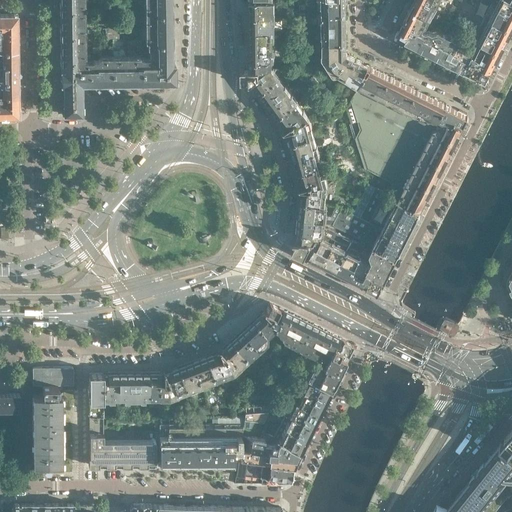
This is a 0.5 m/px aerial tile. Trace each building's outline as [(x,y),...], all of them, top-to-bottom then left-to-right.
[(83,8),(82,0),(60,0),(60,2),(59,3),(59,7),(61,8),(61,9),(83,8)] [(170,6),(170,0),(146,0),(147,12),(171,12),(171,11),(172,10),(172,6),(170,6)] [(271,0),(250,1),(250,16),(275,16),(275,10),(272,10),(271,0)] [(346,12),(345,0),(321,0),(321,6),(324,6),(324,12),(346,12)] [(442,8),(437,5),(427,0),(413,0),(410,8),(428,17),(431,11),(433,13),(435,9),(440,12),(442,8)] [(506,40),(511,27),(511,0),(492,0),(479,26),(481,27),(506,40)] [(83,21),(83,8),(61,9),(61,10),(59,10),(59,14),(61,15),(61,21),(83,21)] [(422,30),(428,17),(410,8),(402,23),(421,32),(422,30)] [(171,36),(171,19),(172,18),(172,14),(171,13),(171,12),(147,12),(147,41),(149,43),(149,42),(171,42),(171,41),(172,40),(172,36),(171,36)] [(346,42),(346,19),(346,12),(324,12),(324,18),(322,18),(322,36),(325,36),(325,42),(346,42)] [(16,41),(16,21),(17,20),(17,16),(16,16),(16,15),(13,13),(0,13),(0,48),(16,48),(16,47),(17,46),(17,42),(16,41)] [(272,31),(272,22),(275,22),(275,16),(250,16),(251,31),(272,31)] [(83,33),(83,21),(61,21),(61,27),(59,28),(59,32),(61,33),(61,34),(83,33)] [(419,46),(426,32),(422,30),(421,32),(402,23),(396,35),(419,46)] [(506,40),(481,27),(479,32),(482,34),(478,40),(500,51),(506,40)] [(272,40),(272,31),(251,31),(251,46),(275,46),(275,40),(272,40)] [(434,54),(443,35),(436,31),(432,33),(429,31),(426,31),(426,32),(419,46),(434,54)] [(83,46),(83,33),(61,34),(61,35),(59,35),(60,39),(61,40),(61,46),(83,46)] [(449,61),(459,40),(451,36),(450,39),(443,35),(434,54),(449,61)] [(464,69),(472,53),(466,49),(467,47),(462,45),(463,42),(459,40),(449,61),(464,69)] [(496,59),(500,51),(478,40),(472,53),(494,64),(496,59)] [(171,63),(171,49),(172,48),(172,44),(171,43),(171,42),(149,42),(149,43),(149,49),(150,50),(151,59),(142,59),(142,81),(175,81),(174,63),(171,63)] [(345,77),(346,75),(356,59),(346,54),(346,42),(325,42),(325,53),(322,53),(322,57),(333,74),(335,74),(338,73),(345,77)] [(83,58),(83,46),(61,46),(61,52),(60,53),(60,57),(61,58),(61,59),(82,58),(83,58)] [(272,61),(272,52),(276,52),(275,46),(251,46),(251,61),(270,61),(272,61)] [(0,63),(16,63),(16,54),(17,54),(17,50),(16,49),(16,48),(0,48),(0,63)] [(488,75),(494,64),(472,53),(464,69),(485,79),(486,76),(487,76),(488,75)] [(142,81),(142,59),(141,57),(99,58),(97,60),(93,60),(91,62),(86,62),(86,68),(78,68),(78,76),(78,82),(79,82),(142,81)] [(86,68),(86,62),(82,62),(82,58),(61,59),(61,60),(60,60),(60,64),(61,65),(61,76),(78,76),(78,68),(86,68)] [(358,86),(371,66),(356,59),(346,75),(352,80),(351,82),(358,86)] [(252,79),(269,66),(270,66),(270,61),(251,61),(251,69),(241,69),(241,80),(252,80),(252,79)] [(16,71),(16,63),(0,63),(0,78),(16,78),(16,77),(18,76),(18,72),(16,71)] [(277,80),(272,72),(275,70),(272,66),(270,66),(269,66),(252,79),(255,83),(254,84),(260,92),(277,80)] [(420,210),(460,132),(462,128),(454,124),(453,125),(440,118),(446,104),(371,66),(358,86),(346,107),(365,168),(393,182),(387,194),(399,199),(420,210)] [(80,94),(79,82),(78,82),(78,76),(61,76),(62,94),(80,94)] [(0,93),(17,93),(17,84),(18,84),(18,80),(16,79),(16,78),(0,78),(0,93)] [(269,104),(289,90),(285,85),(283,87),(277,80),(260,92),(269,104)] [(305,86),(302,80),(296,85),(299,90),(305,86)] [(295,104),(290,97),(292,94),(289,90),(269,104),(278,116),(295,104)] [(17,111),(17,93),(0,93),(0,113),(9,113),(10,114),(15,114),(15,111),(17,111)] [(82,111),(82,95),(80,94),(62,94),(62,111),(63,112),(80,112),(82,111)] [(309,118),(304,110),(301,112),(295,104),(278,116),(284,125),(285,124),(287,128),(309,118)] [(465,118),(467,115),(446,104),(440,118),(453,125),(454,124),(462,128),(465,119),(466,118),(465,118)] [(311,137),(308,128),(312,127),(309,118),(287,128),(289,133),(288,133),(291,143),(311,137)] [(318,151),(317,145),(313,146),(311,137),(291,143),(295,157),(318,151)] [(337,161),(333,147),(329,148),(333,163),(337,161)] [(319,166),(316,157),(320,157),(318,151),(295,157),(299,172),(319,166)] [(267,163),(261,164),(264,174),(270,172),(267,163)] [(327,184),(325,175),(321,176),(319,166),(299,172),(301,182),(302,182),(303,186),(327,184)] [(361,217),(375,187),(367,183),(353,213),(361,217)] [(325,204),(327,184),(303,186),(303,191),(302,191),(301,201),(325,204)] [(368,220),(382,191),(383,191),(375,187),(361,217),(368,220)] [(397,256),(414,221),(420,210),(399,199),(395,206),(393,205),(385,221),(387,222),(380,236),(379,235),(378,235),(373,245),(375,246),(397,256)] [(326,221),(327,210),(325,210),(325,204),(301,201),(299,218),(326,221)] [(361,217),(353,213),(342,207),(334,221),(326,221),(299,218),(299,224),(325,227),(325,223),(333,224),(373,245),(378,235),(379,235),(375,224),(368,220),(361,217)] [(322,264),(338,232),(328,227),(325,227),(299,224),(297,241),(292,250),(322,264)] [(349,278),(362,252),(365,246),(338,232),(322,264),(349,278)] [(378,293),(397,256),(375,246),(370,256),(362,252),(349,278),(378,293)] [(274,329),(280,318),(284,309),(269,301),(264,311),(261,314),(260,313),(253,320),(267,335),(274,329)] [(285,339),(297,316),(284,309),(280,318),(274,329),(277,331),(277,332),(280,334),(281,336),(285,339)] [(299,346),(311,323),(297,316),(285,339),(299,346)] [(453,334),(458,325),(458,323),(445,319),(444,319),(441,326),(441,327),(452,334),(453,334)] [(267,335),(253,320),(245,327),(246,327),(242,331),(258,349),(263,344),(261,343),(268,337),(267,335)] [(312,352),(324,329),(311,323),(299,346),(312,352)] [(327,358),(338,336),(324,329),(312,352),(318,355),(320,354),(327,358)] [(258,349),(242,331),(238,334),(230,341),(245,356),(251,350),(254,353),(258,349)] [(338,372),(348,353),(352,344),(338,336),(327,358),(323,365),(338,372)] [(237,363),(245,356),(230,341),(223,347),(223,348),(220,351),(233,372),(240,365),(237,363)] [(233,372),(220,351),(215,353),(215,352),(206,356),(213,376),(222,372),(224,375),(233,372)] [(213,376),(206,356),(192,361),(201,384),(206,382),(205,379),(213,376)] [(201,384),(192,361),(178,367),(185,386),(194,383),(195,386),(201,384)] [(338,372),(323,365),(319,363),(314,364),(308,377),(310,378),(330,388),(338,372)] [(72,383),(72,366),(32,366),(32,383),(42,383),(43,383),(57,383),(72,383)] [(185,386),(178,367),(168,371),(164,373),(168,397),(178,393),(176,390),(185,386)] [(149,394),(148,372),(133,373),(133,395),(139,395),(139,399),(144,399),(144,394),(149,394)] [(168,397),(164,373),(159,373),(159,372),(148,372),(149,394),(159,394),(159,397),(168,397)] [(113,399),(113,394),(118,394),(118,373),(88,373),(89,416),(103,416),(103,399),(113,399)] [(133,395),(133,373),(118,373),(118,394),(123,394),(123,399),(128,399),(128,395),(133,395)] [(324,400),(330,388),(310,378),(308,383),(306,383),(302,390),(324,400)] [(32,383),(27,383),(29,392),(33,392),(42,392),(42,383),(32,383)] [(49,462),(61,462),(61,392),(57,392),(57,383),(42,383),(42,392),(33,392),(32,462),(44,462),(44,464),(42,465),(44,468),(49,468),(50,465),(49,464),(49,462)] [(305,437),(324,400),(302,390),(299,396),(301,397),(298,402),(296,402),(290,414),(292,415),(289,420),(287,419),(284,426),(305,437)] [(0,408),(20,408),(20,399),(20,393),(0,392),(0,408)] [(268,418),(270,414),(272,411),(245,413),(243,423),(239,454),(239,457),(293,464),(299,449),(262,430),(266,421),(268,418)] [(155,442),(139,442),(137,442),(122,442),(121,442),(106,442),(106,439),(103,439),(103,431),(103,416),(89,416),(89,433),(89,455),(88,455),(88,465),(105,465),(105,464),(155,464),(155,463),(155,452),(155,442)] [(239,454),(243,423),(159,424),(159,464),(233,463),(233,456),(233,454),(239,454)] [(303,441),(305,437),(284,426),(280,433),(282,434),(279,439),(299,449),(303,441)] [(511,429),(509,433),(505,438),(501,443),(500,442),(499,443),(500,443),(511,452),(511,429)] [(511,511),(511,489),(506,474),(511,467),(511,452),(500,443),(447,509),(453,511),(511,511)] [(260,476),(262,463),(238,459),(235,475),(244,477),(245,474),(260,476)] [(293,467),(262,463),(260,476),(259,483),(273,483),(273,478),(290,480),(293,467)] [(36,511),(37,503),(11,503),(10,511),(36,511)] [(50,511),(51,503),(37,503),(36,511),(50,511)] [(74,511),(74,503),(51,503),(50,511),(74,511)] [(157,511),(157,503),(132,503),(131,503),(131,504),(130,504),(130,505),(129,511),(157,511)] [(174,511),(174,504),(157,503),(157,511),(174,511)]
